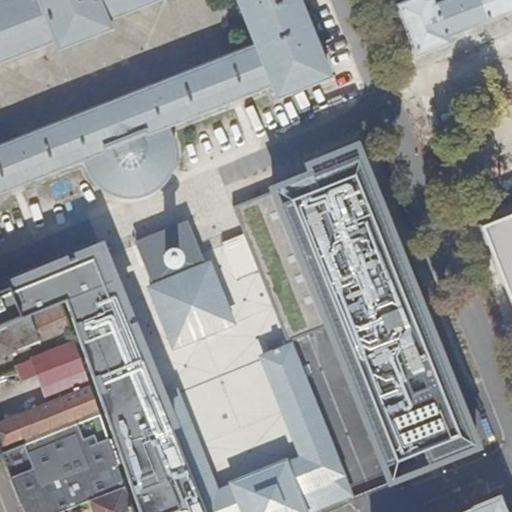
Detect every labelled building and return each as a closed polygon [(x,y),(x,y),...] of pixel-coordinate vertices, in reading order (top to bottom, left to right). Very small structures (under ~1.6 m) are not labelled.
[(13,0),(0,5),(0,190),(84,157),(86,166),(90,173),(95,182),(103,189),(111,194),(121,197),(132,198),(143,196),(150,192),(159,186),(165,179),(169,171),(172,162),(172,151),(172,142),(168,133),(164,127),(272,85),(278,97),(326,77),(295,0),(13,0)] [(417,58),(449,45),(446,39),(511,12),(511,0),(402,0),(405,5),(398,8),(417,58)] [(354,147),(305,166),(308,176),(230,207),(283,344),(323,329),(385,484),(473,450),(411,291),(419,288),(407,257),(398,260),(354,147)] [(511,213),(479,226),(511,308),(511,213)] [(211,267),(152,291),(175,347),(234,324),(211,267)] [(103,289),(66,304),(97,395),(112,389),(117,392),(141,382),(103,289)] [(27,297),(0,308),(0,330),(36,316),(27,297)] [(0,330),(0,359),(70,330),(61,307),(36,316),(0,330)] [(73,346),(34,360),(41,378),(51,404),(90,388),(73,346)] [(151,408),(155,423),(193,511),(309,511),(350,495),(291,349),(265,360),(306,461),(287,469),(285,464),(235,485),(236,488),(219,495),(176,394),(149,405),(151,408)] [(34,360),(13,369),(19,386),(41,378),(34,360)] [(227,365),(207,373),(212,387),(232,379),(227,365)] [(51,404),(0,424),(0,453),(1,456),(100,417),(90,388),(51,404)] [(100,417),(1,456),(22,511),(69,511),(91,504),(126,491),(100,417)] [(91,504),(93,511),(133,511),(126,491),(91,504)] [(502,511),(499,503),(496,505),(493,499),(470,508),(472,511),(502,511)]
